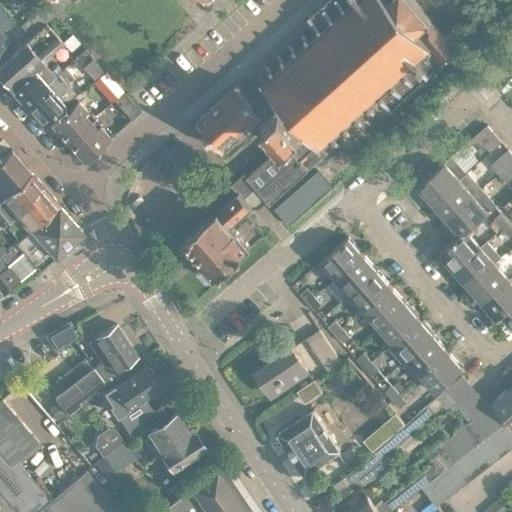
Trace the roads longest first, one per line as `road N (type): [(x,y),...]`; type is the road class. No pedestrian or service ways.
road 1 (residential): [(77,191),(289,0)]
road 2 (residential): [(511,351),(492,368),(351,203)]
road 3 (residential): [(180,343),(351,203)]
road 4 (residential): [(351,203),(511,62)]
road 5 (tertiary): [(294,511),(180,343)]
road 6 (tertiary): [(117,264),(0,333)]
